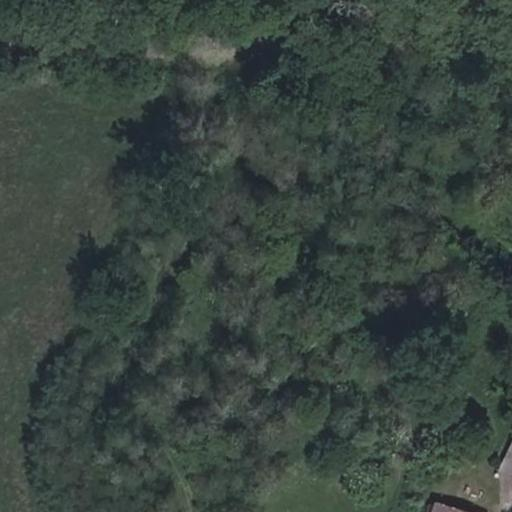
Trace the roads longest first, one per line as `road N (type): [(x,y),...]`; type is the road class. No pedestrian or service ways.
road 1 (track): [(184,511),(136,380),(187,236),(332,0)]
road 2 (unclassified): [(0,43),(205,56),(279,32),(321,0)]
